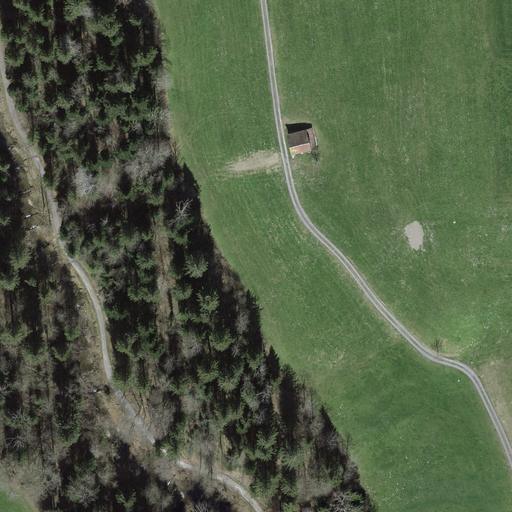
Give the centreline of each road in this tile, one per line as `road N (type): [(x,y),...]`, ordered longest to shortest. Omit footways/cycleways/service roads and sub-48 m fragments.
road 1 (track): [(260,511),(239,488),(182,465),(161,447),(110,378),(91,290),(64,249),(48,184),(11,107),(0,47)]
road 2 (track): [(262,0),(300,218),(369,303),(494,392),(511,450)]
